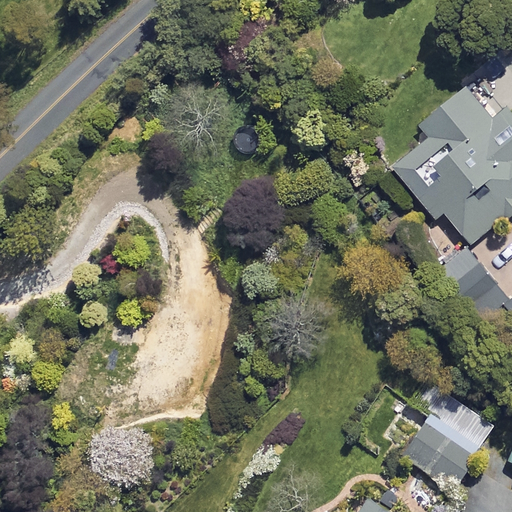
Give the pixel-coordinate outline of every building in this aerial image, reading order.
[(487,121),(460,87),(416,123),(425,134),(388,163),(431,218),(440,211),(467,244),(511,208),(511,109),(508,104),(487,121)] [(491,281),(464,249),(428,279),(456,311),(491,281)] [(511,293),(501,303),(511,316),(511,293)] [(390,409),(415,425),(399,449),(452,485),(495,420),(429,375),(413,399),(410,403),(399,396),(390,409)] [(400,511),(375,494),(366,499),(358,505),(349,510),(346,511),(400,511)]
